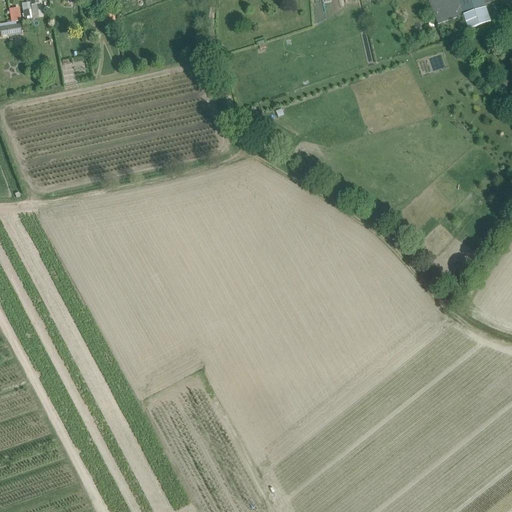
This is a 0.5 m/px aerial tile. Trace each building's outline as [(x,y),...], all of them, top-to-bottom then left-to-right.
[(38,0),(29,0),(31,6),(32,14),(38,13),(36,5),(39,5),(38,0)] [(428,0),(432,10),(438,26),(463,17),(468,31),(491,23),(486,8),(482,0),(428,0)] [(0,8),(0,24),(10,23),(8,10),(8,7),(0,8)] [(18,8),(8,10),(10,23),(20,21),(18,8)] [(103,16),(104,28),(115,26),(114,14),(103,16)] [(0,37),(9,36),(9,37),(21,35),(19,25),(0,28),(0,37)]
